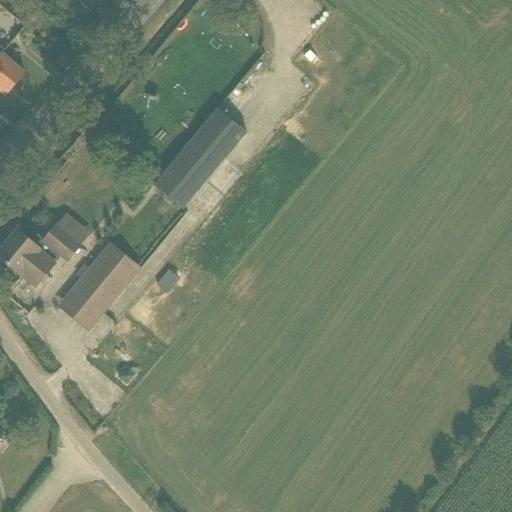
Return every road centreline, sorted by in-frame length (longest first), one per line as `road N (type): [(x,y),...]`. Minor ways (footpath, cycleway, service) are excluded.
road 1 (tertiary): [(0,183),(158,0)]
road 2 (unclassified): [(137,511),(0,342)]
